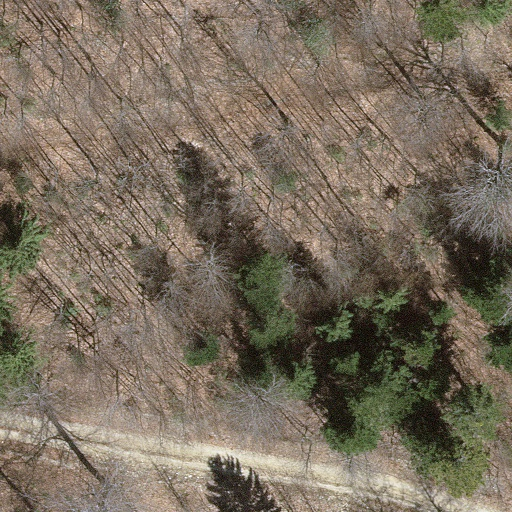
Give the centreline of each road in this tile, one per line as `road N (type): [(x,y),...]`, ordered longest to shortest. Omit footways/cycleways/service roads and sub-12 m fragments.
road 1 (track): [(511,63),(358,81),(0,151)]
road 2 (track): [(0,423),(399,492),(459,511)]
